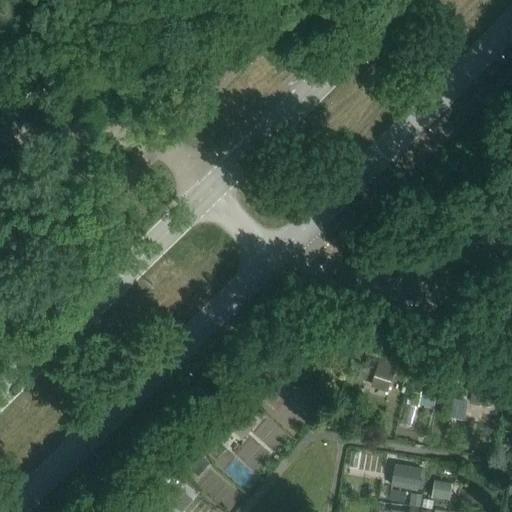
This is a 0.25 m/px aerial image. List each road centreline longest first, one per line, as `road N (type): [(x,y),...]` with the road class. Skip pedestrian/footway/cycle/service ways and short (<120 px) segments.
road 1 (primary): [(17,511),(275,255)]
road 2 (primary): [(275,255),(511,23)]
road 3 (primary): [(211,195),(0,398)]
road 4 (primary): [(408,0),(211,195)]
road 5 (unclassified): [(0,129),(161,146)]
